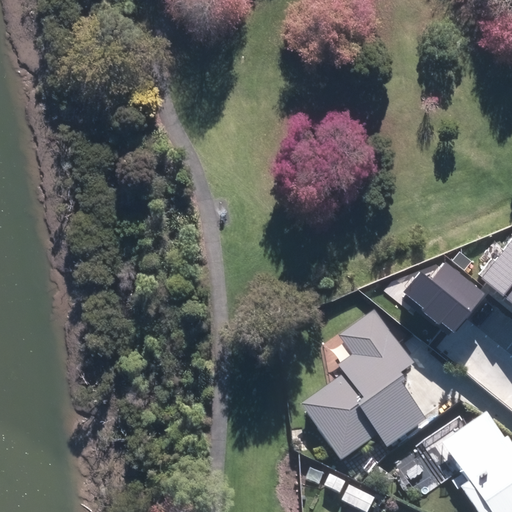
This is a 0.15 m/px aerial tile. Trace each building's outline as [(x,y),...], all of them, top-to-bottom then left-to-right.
[(511,227),(479,268),(511,294),(511,227)] [(416,273),(402,290),(447,326),(464,304),(460,301),(467,291),(472,295),(478,287),(443,259),(425,281),(416,273)] [(375,310),(340,336),(355,355),(338,368),(343,374),(302,405),(345,462),(379,436),(389,450),(430,420),(400,380),(418,367),(375,310)] [(511,511),(511,450),(490,415),(445,443),(472,484),(464,489),(478,511),(511,511)] [(421,444),(390,464),(415,502),(445,482),(421,444)] [(398,481),(380,468),(367,486),(385,499),(398,481)] [(370,511),(377,498),(348,484),(340,500),(365,511),(370,511)]
